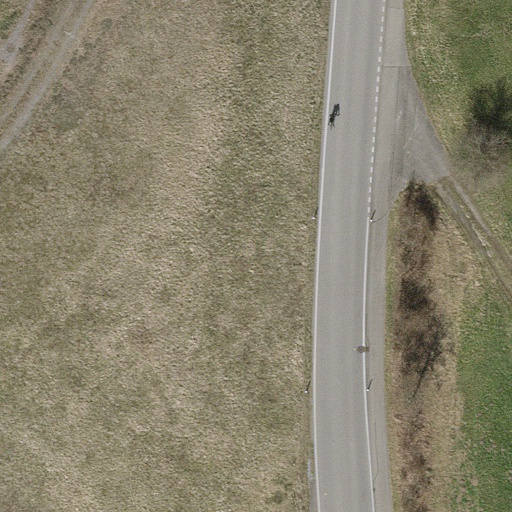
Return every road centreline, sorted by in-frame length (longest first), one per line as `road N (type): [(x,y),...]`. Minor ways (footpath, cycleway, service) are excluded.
road 1 (tertiary): [(363,0),(344,274),(350,511)]
road 2 (track): [(353,110),(403,133),(442,175),(511,283)]
road 3 (track): [(87,0),(0,136)]
